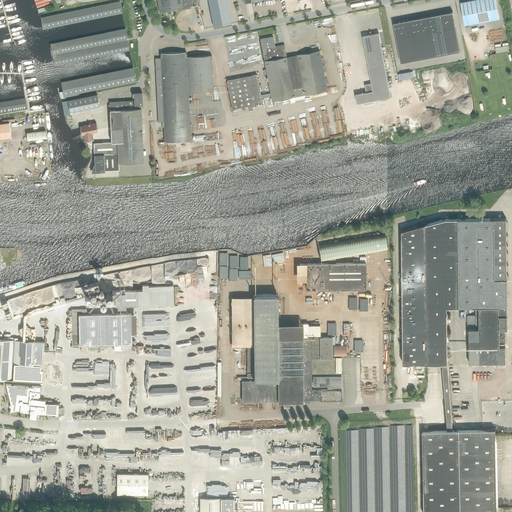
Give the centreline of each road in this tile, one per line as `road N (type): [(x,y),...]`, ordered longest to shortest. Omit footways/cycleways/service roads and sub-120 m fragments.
road 1 (unclassified): [(156,25),(195,37),(388,0)]
road 2 (unclassified): [(149,159),(144,50),(156,25)]
